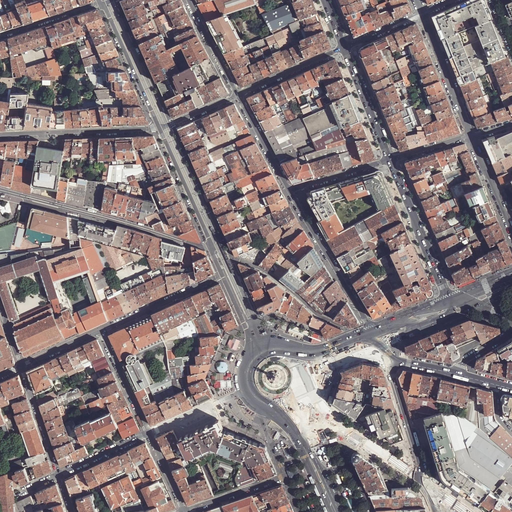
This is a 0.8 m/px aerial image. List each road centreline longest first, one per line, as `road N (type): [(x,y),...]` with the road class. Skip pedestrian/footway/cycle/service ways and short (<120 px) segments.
road 1 (residential): [(0,189),(210,248)]
road 2 (secondary): [(322,473),(303,432),(307,379),(329,353),(369,336)]
road 3 (residential): [(374,334),(289,189)]
road 4 (residential): [(210,248),(222,275),(101,330)]
road 5 (unclassified): [(158,127),(0,135)]
road 6 (secondary): [(449,299),(390,160)]
road 7 (residential): [(301,511),(286,478),(185,511)]
road 8 (residential): [(100,3),(158,127)]
road 9 (residential): [(158,127),(210,248)]
road 10 (residential): [(471,135),(422,13)]
road 11 (secondary): [(390,160),(343,47)]
